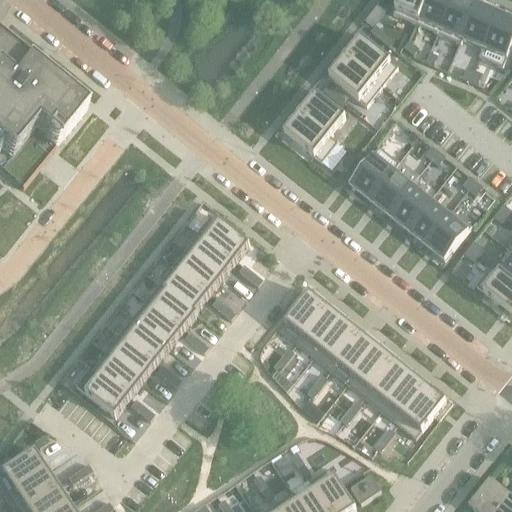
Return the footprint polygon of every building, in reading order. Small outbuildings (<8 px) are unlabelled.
[(401,0),(394,19),(417,29),(429,0),(401,0)] [(429,0),(417,29),(424,32),(439,38),(455,0),(429,0)] [(459,0),(455,0),(439,38),(461,48),(462,48),(464,44),(463,44),(478,8),(459,0)] [(478,8),(463,44),(464,44),(484,53),(485,53),(500,18),(478,8)] [(484,53),(480,61),(481,62),(504,72),(511,53),(511,22),(500,18),(485,53),(484,53)] [(375,31),(369,37),(379,44),(384,38),(375,31)] [(384,38),(379,44),(388,52),(393,46),(384,38)] [(361,42),(345,62),(383,92),(399,72),(361,42)] [(408,46),(403,53),(413,60),(418,54),(408,46)] [(85,118),(44,85),(44,84),(40,89),(25,77),(29,72),(0,48),(0,171),(23,190),(22,192),(23,193),(85,118)] [(430,57),(425,68),(432,72),(437,60),(430,57)] [(345,62),(330,81),(367,112),(383,92),(345,62)] [(466,73),(461,84),(469,87),(474,76),(466,73)] [(474,76),(469,87),(476,90),(481,79),(474,76)] [(328,91),(323,97),(333,105),(338,98),(328,91)] [(338,98),(333,105),(342,112),(347,106),(338,98)] [(316,99),(301,118),(331,142),(332,141),(346,123),(316,99)] [(301,118),(285,138),(323,168),(338,148),(339,147),(332,141),(331,142),(301,118)] [(414,137),(406,146),(412,151),(420,142),(414,137)] [(380,152),(350,190),(370,205),(394,175),(395,176),(401,168),(400,168),(380,152)] [(432,152),(425,161),(431,166),(439,156),(432,152)] [(439,156),(431,166),(437,171),(445,161),(439,156)] [(350,159),(343,169),(349,174),(357,164),(350,159)] [(394,175),(370,205),(388,220),(412,190),(395,176),(394,175)] [(470,181),(463,191),(469,196),(476,186),(470,181)] [(476,186),(469,196),(475,201),(483,191),(476,186)] [(412,190),(388,220),(407,235),(431,205),(412,190)] [(431,205),(407,235),(426,250),(450,220),(449,219),(431,205)] [(511,215),(504,209),(499,215),(508,223),(511,218),(511,215)] [(450,220),(426,250),(445,266),(473,232),(453,216),(452,215),(449,219),(450,220)] [(499,215),(494,222),(503,229),(508,223),(499,215)] [(198,238),(205,245),(206,244),(236,268),(250,250),(212,220),(198,238)] [(193,260),(192,261),(223,285),(236,268),(206,244),(205,245),(193,260)] [(474,247),(469,253),(479,260),(484,254),(474,247)] [(469,253),(464,259),(474,267),(479,260),(469,253)] [(188,258),(175,275),(209,302),(223,285),(192,261),(193,260),(189,257),(188,258)] [(511,262),(501,276),(500,277),(511,286),(511,262)] [(245,269),(240,276),(249,283),(254,277),(245,269)] [(492,271),(477,291),(511,318),(511,286),(500,277),(501,276),(493,270),(492,271)] [(163,290),(162,292),(196,319),(197,318),(209,302),(175,275),(163,290)] [(254,277),(249,284),(259,291),(261,288),(264,284),(254,277)] [(160,290),(146,307),(184,337),(198,320),(199,319),(197,318),(196,319),(162,292),(163,290),(161,289),(160,290)] [(310,297),(280,335),(297,349),(327,311),(310,297)] [(218,303),(213,309),(222,317),(227,311),(218,303)] [(146,307),(133,324),(171,354),(184,337),(146,307)] [(227,311),(222,317),(232,325),(234,321),(237,318),(227,311)] [(327,311),(297,349),(314,362),(344,324),(327,311)] [(133,324),(119,341),(157,371),(171,354),(133,324)] [(344,324),(314,362),(330,375),(361,338),(344,324)] [(191,337),(186,343),(195,351),(200,344),(191,337)] [(361,338),(330,375),(347,389),(377,351),(361,338)] [(119,341),(107,357),(114,363),(114,364),(144,388),(157,371),(119,341)] [(200,345),(195,351),(205,358),(207,355),(210,352),(200,345)] [(377,351),(347,389),(364,402),(394,365),(377,351)] [(289,352),(281,362),(288,367),(295,358),(292,355),(289,352)] [(281,362),(274,371),(277,374),(280,377),(288,367),(281,362)] [(114,364),(100,380),(130,405),(144,388),(114,364)] [(394,365),(364,402),(381,416),(411,378),(394,365)] [(164,371),(159,377),(168,384),(173,378),(164,371)] [(91,373),(77,390),(117,422),(130,405),(100,380),(91,373)] [(173,378),(168,385),(178,392),(180,389),(183,386),(173,378)] [(411,378),(381,416),(398,429),(428,391),(411,378)] [(322,379),(315,389),(321,394),(329,384),(326,382),(322,379)] [(315,389),(307,398),(311,401),(314,403),(321,394),(315,389)] [(428,391),(398,429),(417,444),(447,406),(428,391)] [(137,404),(132,411),(141,418),(146,412),(137,404)] [(356,406),(349,415),(355,421),(363,411),(359,409),(356,406)] [(147,412),(142,419),(151,426),(154,423),(156,419),(147,412)] [(349,415),(341,425),(344,427),(347,430),(355,421),(349,415)] [(390,433),(382,443),(389,448),(396,438),(390,433)] [(47,439),(37,445),(41,452),(51,446),(47,439)] [(382,443),(375,452),(381,457),(389,448),(382,443)] [(37,455),(0,479),(0,486),(9,501),(49,474),(37,455)] [(294,459),(290,461),(297,471),(304,467),(297,457),(294,459)] [(304,467),(297,471),(304,481),(311,477),(304,467)] [(89,469),(79,475),(84,482),(94,476),(92,472),(89,469)] [(330,473),(312,486),(328,511),(355,511),(342,491),(336,481),(330,473)] [(49,474),(9,501),(16,511),(31,511),(61,492),(49,474)] [(79,475),(69,482),(71,486),(74,489),(84,482),(79,475)] [(262,480),(255,485),(261,495),(268,490),(262,480)] [(384,496),(373,480),(353,493),(364,509),(384,496)] [(473,511),(499,511),(511,498),(491,483),(470,509),(473,511)] [(309,484),(293,495),(294,497),(293,498),(302,511),(328,511),(312,486),(311,487),(309,484)] [(268,490),(261,495),(268,505),(271,503),(275,500),(268,490)] [(61,492),(31,511),(70,511),(73,510),(61,492)] [(276,509),(275,510),(275,511),(302,511),(293,498),(276,509)] [(511,511),(511,499),(511,498),(499,511),(511,511)]
